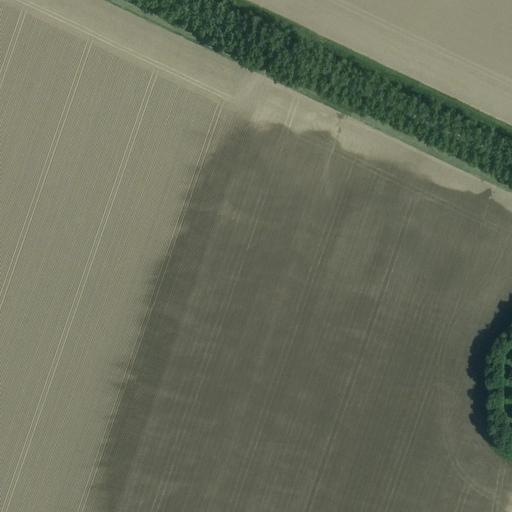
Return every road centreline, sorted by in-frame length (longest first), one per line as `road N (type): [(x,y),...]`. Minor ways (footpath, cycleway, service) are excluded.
road 1 (track): [(511,190),(109,0)]
road 2 (unclassified): [(511,160),(175,0)]
road 3 (track): [(241,0),(511,128)]
